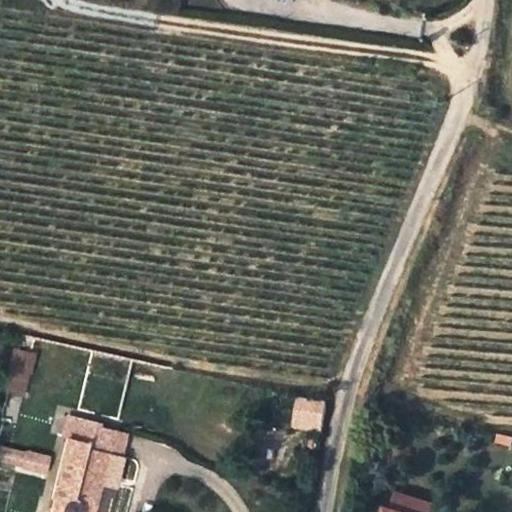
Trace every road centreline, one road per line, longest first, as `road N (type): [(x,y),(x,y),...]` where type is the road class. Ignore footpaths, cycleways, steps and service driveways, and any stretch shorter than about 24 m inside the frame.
road 1 (unclassified): [(325,511),(350,387),(471,69),(480,0)]
road 2 (track): [(0,320),(350,387)]
